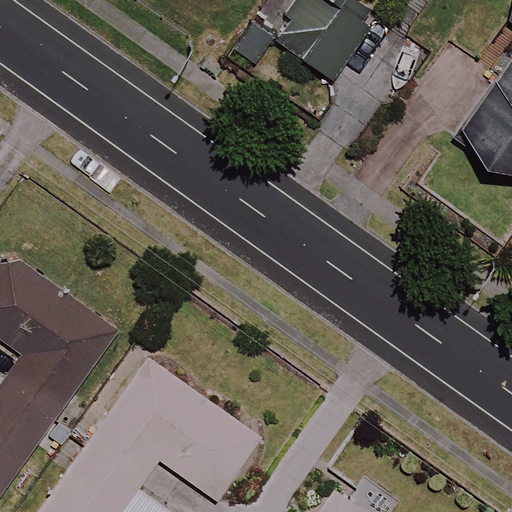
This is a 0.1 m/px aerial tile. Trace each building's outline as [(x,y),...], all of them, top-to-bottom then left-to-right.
[(302,0),(275,38),(324,74),(377,0),(302,0)] [(511,0),(503,13),(511,18),(511,56),(461,128),(511,164),(511,0)] [(0,495),(120,333),(7,249),(0,258),(0,336),(23,354),(0,385),(0,495)] [(261,438),(147,359),(41,511),(121,511),(158,459),(218,500),(261,438)] [(365,511),(337,491),(321,511),(365,511)]
